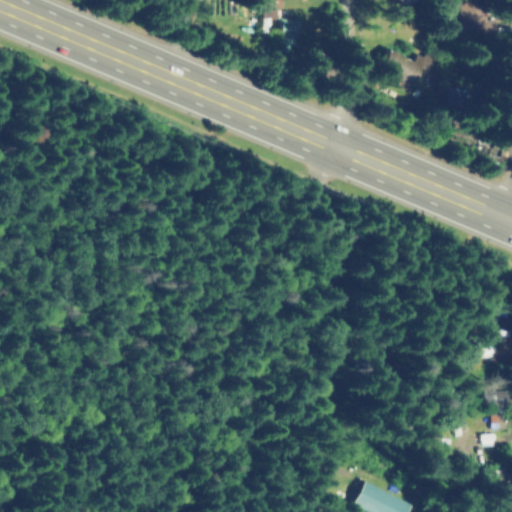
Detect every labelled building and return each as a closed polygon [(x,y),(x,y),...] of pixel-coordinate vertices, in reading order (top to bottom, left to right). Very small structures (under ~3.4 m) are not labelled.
[(275,7),(274,0),(257,0),(257,8),(275,7)] [(484,0),(485,21),(493,21),(494,35),(452,37),(451,16),(459,16),(458,0),(484,0)] [(302,43),(275,44),(274,8),(301,8),(302,43)] [(431,53),(422,69),(417,66),(405,86),(376,69),(388,49),(409,62),(419,45),(431,53)] [(440,101),(455,104),(458,89),(444,86),(440,101)] [(504,425),(483,425),(483,391),(504,391),(504,425)] [(410,504),(405,511),(361,511),(353,508),(367,482),(410,504)] [(511,511),(511,494),(504,493),(501,511),(511,511)]
